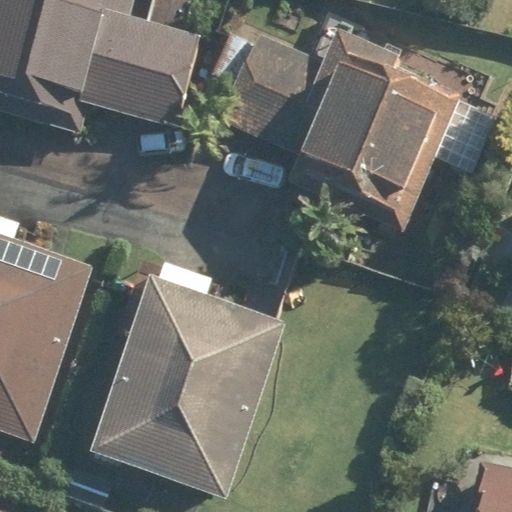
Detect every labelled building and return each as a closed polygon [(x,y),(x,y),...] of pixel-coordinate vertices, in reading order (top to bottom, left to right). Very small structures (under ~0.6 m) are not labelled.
[(137,0),(0,0),(0,123),(76,141),(83,110),(181,132),(202,38),(132,22),(137,0)] [(324,65),(259,42),(227,132),(292,155),(277,195),(398,238),(425,161),(475,179),(498,116),(392,78),(398,60),(334,37),(324,65)] [(15,233),(0,228),(0,442),(36,453),(89,276),(10,252),(15,233)] [(214,291),(145,271),(89,465),(236,507),(286,335),(207,312),(214,291)] [(511,511),(511,456),(487,451),(473,511),(511,511)]
